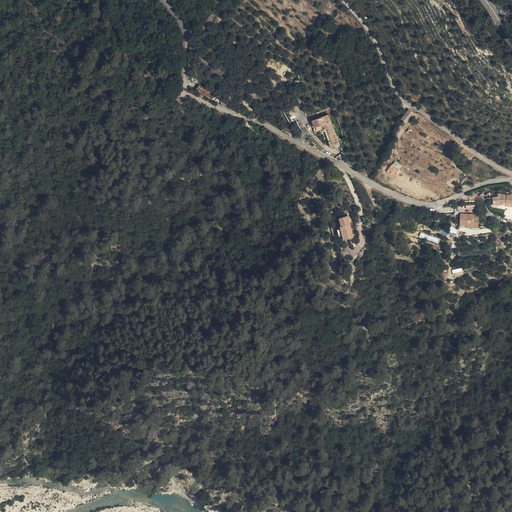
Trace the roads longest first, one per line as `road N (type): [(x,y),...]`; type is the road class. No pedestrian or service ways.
road 1 (unclassified): [(511,179),(426,205),(183,92),(185,33),(162,0)]
road 2 (unclassified): [(342,0),(405,100),(511,174)]
